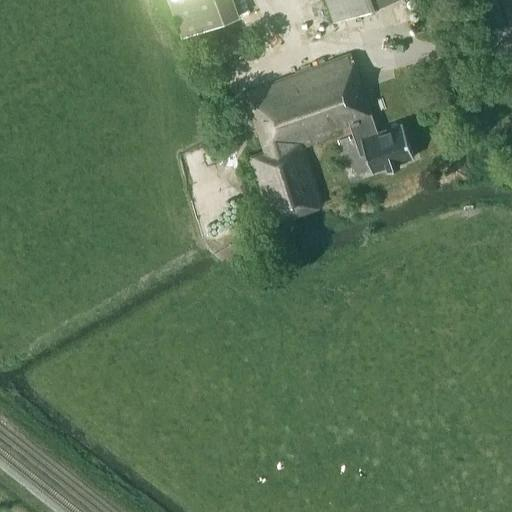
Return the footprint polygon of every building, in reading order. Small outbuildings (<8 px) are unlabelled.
[(168,0),(182,36),(239,15),(233,0),(168,0)] [(326,0),(334,21),(392,0),(326,0)] [(402,122),(377,130),(371,114),(372,114),(351,53),(244,92),(263,150),(250,154),(271,220),(321,203),(303,145),(338,134),(353,129),(362,155),(368,152),(374,171),(414,157),(402,122)] [(511,141),(503,146),(511,162),(511,160),(511,141)] [(200,208),(246,203),(244,183),(198,188),(200,208)]
